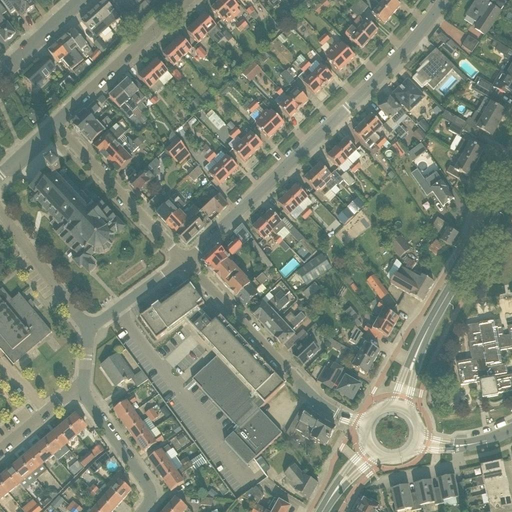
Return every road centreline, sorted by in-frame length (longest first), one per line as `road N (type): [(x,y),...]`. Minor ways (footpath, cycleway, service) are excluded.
road 1 (unclassified): [(184,261),(389,67),(443,0)]
road 2 (tertiary): [(367,424),(325,408),(184,261)]
road 3 (secondary): [(511,183),(414,358)]
road 4 (tertiary): [(184,261),(55,124)]
road 5 (residential): [(55,124),(185,0)]
road 6 (unclassified): [(88,328),(0,211)]
road 7 (unclassified): [(141,511),(149,490),(84,389)]
